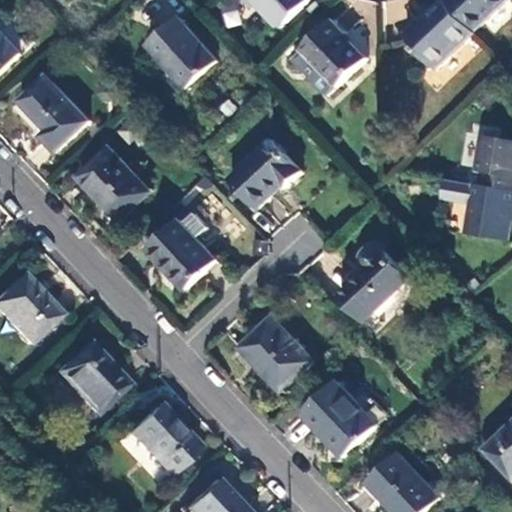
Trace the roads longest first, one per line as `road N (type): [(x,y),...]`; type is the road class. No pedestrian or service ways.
road 1 (residential): [(174,358),(0,168)]
road 2 (residential): [(318,511),(174,358)]
road 3 (residential): [(295,241),(174,358)]
